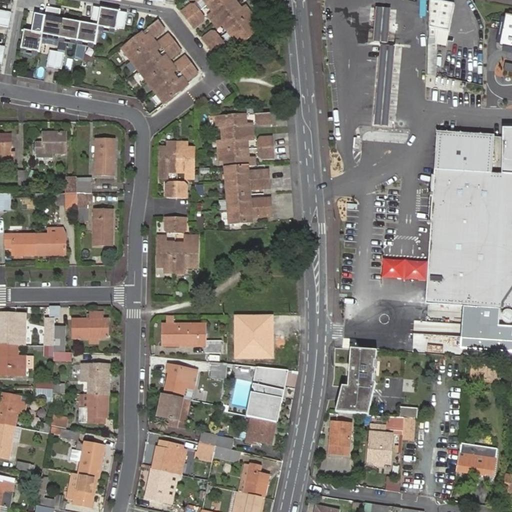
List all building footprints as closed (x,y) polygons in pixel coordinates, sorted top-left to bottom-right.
[(0,0),(0,62),(2,63),(5,46),(0,44),(0,24),(9,26),(11,11),(0,9),(0,0)] [(213,0),(207,6),(212,13),(209,16),(213,23),(237,4),(233,0),(213,0)] [(455,6),(430,1),(430,38),(436,38),(437,30),(450,33),(455,6)] [(228,33),(251,14),(245,7),(241,10),(237,4),(213,23),(218,28),(222,25),(228,33)] [(187,21),(200,11),(196,6),(191,5),(181,13),(187,21)] [(39,33),(26,31),(23,50),(42,53),(45,36),(98,46),(101,28),(118,31),(118,28),(125,29),(128,12),(94,7),(92,21),(95,21),(94,25),(57,19),(47,17),(40,15),(37,29),(40,29),(39,33)] [(62,16),(63,10),(49,8),(47,17),(57,19),(57,16),(62,16)] [(392,10),(377,9),(374,43),(382,44),(389,45),(392,10)] [(204,17),(200,11),(187,21),(193,28),(203,20),(204,17)] [(511,14),(504,13),(498,45),(511,47),(511,14)] [(232,39),(256,21),(251,14),(228,33),(232,39)] [(148,29),(154,36),(164,29),(158,21),(148,29)] [(257,22),(256,21),(232,39),(233,41),(230,44),(235,50),(258,31),(253,25),(257,22)] [(447,47),(450,33),(437,30),(436,38),(436,45),(447,47)] [(209,48),(221,38),(217,32),(213,33),(203,40),(209,48)] [(144,37),(142,34),(122,49),(131,60),(154,42),(149,35),(144,37)] [(165,51),(175,43),(169,36),(159,43),(165,51)] [(213,54),(225,45),(225,43),(221,38),(209,48),(213,54)] [(154,42),(131,60),(139,71),(159,56),(156,52),(159,49),(154,42)] [(181,51),(175,43),(165,51),(171,58),(181,51)] [(382,44),(375,126),(388,127),(395,45),(389,45),(382,44)] [(224,48),(225,45),(213,54),(215,55),(224,48)] [(56,69),(59,53),(52,52),(49,68),(56,69)] [(64,70),(67,54),(59,53),(56,69),(64,70)] [(159,56),(139,71),(148,83),(171,65),(165,56),(161,59),(159,56)] [(182,73),(193,66),(187,58),(176,66),(182,73)] [(511,65),(505,64),(503,72),(511,73),(511,65)] [(171,65),(148,83),(156,94),(176,78),(173,74),(176,72),(171,65)] [(185,76),(195,68),(193,66),(182,73),(185,76)] [(199,73),(195,68),(185,76),(188,81),(199,73)] [(156,94),(159,97),(178,81),(176,78),(156,94)] [(178,81),(159,97),(164,104),(188,86),(183,80),(179,82),(178,81)] [(256,119),(257,126),(260,129),(273,128),(272,118),(256,119)] [(247,120),(217,122),(218,131),(223,131),(223,139),(253,137),(253,129),(247,130),(247,120)] [(434,135),(429,244),(425,305),(511,311),(511,129),(499,130),(499,174),(490,174),(491,137),(434,135)] [(38,144),(38,154),(53,154),(67,154),(67,134),(54,134),(54,136),(44,136),(44,144),(38,144)] [(13,136),(0,136),(0,154),(4,154),(4,160),(15,160),(15,153),(13,153),(13,136)] [(253,137),(223,139),(224,147),(219,147),(220,157),(249,155),(248,145),(254,145),(253,137)] [(97,141),(96,174),(115,175),(116,141),(97,141)] [(159,150),(159,179),(166,179),(166,174),(176,174),(176,144),(166,144),(166,150),(159,150)] [(176,144),(176,174),(186,174),(186,179),(193,179),(193,150),(185,150),(185,144),(176,144)] [(258,149),(258,154),(274,153),(274,144),(262,145),(258,149)] [(274,153),(258,154),(258,161),(263,164),(275,163),(274,153)] [(250,164),(249,155),(220,157),(221,166),(225,166),(225,174),(249,172),(256,172),(255,164),(250,164)] [(28,186),(28,172),(20,172),(20,186),(28,186)] [(229,187),(270,184),(270,177),(262,177),(252,178),(252,180),(250,180),(249,178),(249,172),(225,174),(226,178),(229,178),(229,187)] [(77,183),(77,179),(67,180),(67,193),(78,193),(77,183)] [(94,193),(94,183),(77,183),(78,193),(92,193),(94,193)] [(166,199),(176,199),(176,183),(170,183),(166,187),(166,199)] [(176,183),(176,199),(185,199),(185,187),(181,183),(176,183)] [(271,193),(270,184),(229,187),(229,197),(227,197),(227,201),(251,199),(250,194),(250,192),(253,191),(253,194),(271,193)] [(78,193),(67,193),(56,193),(56,205),(68,205),(68,210),(78,210),(78,205),(78,193)] [(92,193),(78,193),(78,205),(89,205),(93,205),(92,193)] [(4,194),(0,194),(0,210),(11,211),(11,201),(4,201),(4,194)] [(271,203),(251,204),(251,199),(227,201),(228,205),(229,205),(231,215),(272,212),(271,203)] [(89,205),(78,205),(78,210),(78,222),(89,222),(89,205)] [(95,210),(95,245),(113,245),(114,211),(95,210)] [(231,215),(231,225),(229,225),(229,228),(252,227),(252,223),(252,219),(254,219),(255,222),(272,221),(272,212),(231,215)] [(170,234),(176,234),(176,218),(167,217),(167,230),(170,234)] [(176,218),(176,234),(182,234),(186,230),(186,223),(186,218),(176,218)] [(37,236),(37,256),(50,256),(49,254),(59,254),(59,256),(66,256),(66,236),(60,236),(59,230),(51,229),(51,236),(37,236)] [(24,256),(37,256),(37,236),(6,236),(6,246),(13,246),(13,254),(24,254),(24,256)] [(198,267),(198,237),(186,236),(186,242),(176,242),(176,272),(186,272),(186,267),(198,267)] [(166,267),(166,272),(176,272),(176,242),(167,242),(167,237),(159,237),(158,266),(166,267)] [(61,307),(50,307),(50,318),(55,317),(60,317),(61,307)] [(74,321),(74,327),(74,338),(84,338),(99,338),(108,338),(108,321),(104,321),(104,314),(91,313),(91,321),(74,321)] [(19,333),(26,332),(26,320),(19,320),(19,315),(0,314),(0,334),(0,345),(18,346),(19,333)] [(274,315),(235,316),(235,359),(274,359),(274,315)] [(199,345),(199,326),(164,326),(164,345),(199,345)] [(65,327),(55,327),(55,331),(54,346),(54,353),(65,353),(65,339),(65,327)] [(74,327),(65,327),(65,339),(74,339),(74,338),(74,327)] [(55,331),(47,331),(46,346),(54,346),(55,331)] [(0,345),(0,376),(7,376),(18,376),(18,346),(0,345)] [(222,345),(206,345),(206,353),(222,353),(222,345)] [(377,352),(351,350),(349,388),(343,388),(336,414),(369,416),(377,384),(376,384),(377,352)] [(65,353),(54,353),(54,361),(72,361),(73,353),(65,353)] [(226,381),(228,365),(214,363),(212,379),(226,381)] [(501,366),(472,364),(472,379),(500,381),(501,366)] [(81,381),(89,381),(90,365),(82,365),(81,381)] [(108,396),(109,396),(110,383),(108,383),(109,372),(110,371),(110,366),(90,365),(89,381),(89,395),(108,396)] [(165,395),(184,399),(186,386),(194,388),(196,377),(188,375),(188,377),(181,375),(182,369),(171,366),(170,375),(165,395)] [(288,370),(256,367),(246,416),(250,416),(277,422),(283,399),(288,370)] [(53,390),(53,384),(54,373),(48,374),(48,381),(36,381),(36,389),(53,390)] [(53,403),(53,393),(53,390),(36,389),(36,397),(44,397),(44,403),(53,403)] [(0,407),(0,425),(15,428),(17,413),(24,415),(26,403),(20,402),(21,397),(0,394),(0,402),(1,403),(0,407)] [(107,417),(108,396),(89,395),(88,408),(80,408),(80,423),(102,424),(102,417),(105,417),(107,417)] [(177,428),(184,399),(165,395),(163,395),(159,417),(169,419),(167,426),(177,428)] [(400,417),(417,419),(417,409),(401,407),(400,417)] [(277,422),(250,416),(244,443),(254,445),(254,442),(272,446),(277,422)] [(53,427),(67,429),(69,419),(56,417),(53,427)] [(395,431),(404,432),(404,419),(396,418),(395,431)] [(416,419),(404,419),(403,440),(415,441),(416,419)] [(333,423),(329,455),(349,457),(352,426),(333,423)] [(0,454),(9,457),(15,428),(0,425),(0,447),(1,448),(0,452),(0,454)] [(63,430),(62,437),(80,441),(81,434),(63,430)] [(225,434),(219,432),(218,437),(216,447),(231,450),(233,441),(224,439),(225,434)] [(393,434),(372,432),(369,461),(374,462),(377,465),(382,465),(385,463),(391,463),(393,434)] [(201,444),(216,447),(218,437),(203,434),(201,444)] [(461,443),(460,453),(457,472),(484,477),(484,474),(495,476),(497,457),(498,448),(462,443),(461,443)] [(159,447),(154,469),(171,473),(174,460),(181,461),(184,450),(176,448),(177,446),(167,444),(166,449),(159,447)] [(214,456),(216,447),(201,444),(199,452),(214,456)] [(98,478),(100,478),(103,465),(101,465),(102,456),(104,456),(106,447),(96,445),(95,447),(85,446),(84,452),(73,450),(71,460),(82,462),(80,475),(98,478)] [(239,463),(241,453),(231,450),(216,447),(214,456),(213,457),(229,461),(239,463)] [(31,472),(32,465),(20,463),(18,469),(31,472)] [(240,493),(246,494),(252,466),(246,464),(240,493)] [(44,467),(32,465),(31,472),(42,474),(44,467)] [(246,494),(265,498),(268,488),(266,488),(268,476),(260,474),(262,468),(252,466),(246,494)] [(154,469),(152,469),(148,492),(157,494),(156,500),(166,502),(171,473),(154,469)] [(172,503),(178,475),(171,473),(166,502),(172,503)] [(94,499),(98,478),(80,475),(74,474),(72,485),(69,497),(76,499),(75,502),(93,506),(94,499)] [(6,507),(7,508),(9,493),(11,482),(5,481),(0,479),(0,506),(1,506),(6,507)] [(399,492),(399,483),(388,482),(387,491),(399,492)] [(38,506),(54,509),(56,501),(45,499),(47,491),(41,490),(40,492),(38,506)] [(236,511),(237,507),(240,493),(237,492),(235,492),(231,511),(236,511)] [(262,511),(265,498),(246,494),(240,493),(237,507),(236,511),(262,511)]
